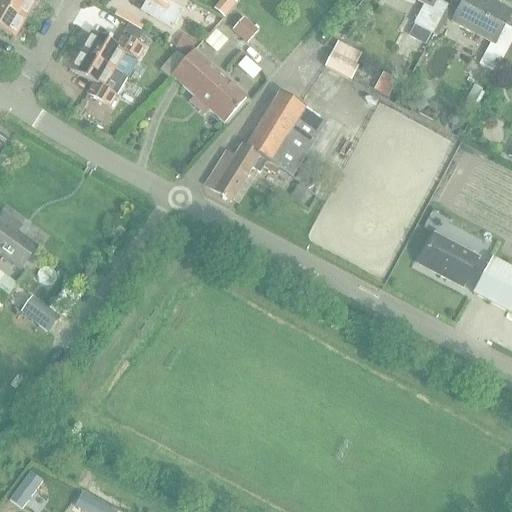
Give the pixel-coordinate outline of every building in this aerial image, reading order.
[(0,0),(0,5),(25,20),(36,1),(33,0),(0,0)] [(170,3),(171,0),(144,0),(155,6),(149,17),(171,30),(182,11),(170,3)] [(219,0),(217,4),(229,10),(234,0),(219,0)] [(432,35),(446,7),(435,0),(401,0),(412,6),(414,1),(423,6),(412,25),(432,35)] [(488,1),(487,4),(479,0),(463,0),(451,23),(490,44),(478,65),(494,74),(511,40),(511,30),(503,26),(510,13),(488,1)] [(0,30),(14,39),(25,20),(0,5),(0,30)] [(232,32),(246,45),(258,32),(243,19),(232,32)] [(128,27),(124,35),(139,46),(144,37),(128,27)] [(80,52),(113,72),(119,61),(132,69),(143,50),(121,37),(115,47),(91,33),(80,52)] [(188,55),(195,43),(183,36),(176,48),(188,55)] [(107,82),(113,72),(80,52),(69,71),(93,85),(87,95),(109,108),(120,90),(107,82)] [(171,77),(223,124),(245,99),(193,52),(171,77)] [(323,68),(349,82),(356,69),(330,55),(323,68)] [(388,62),(379,78),(396,89),(406,72),(388,62)] [(245,151),(277,171),(290,179),(324,125),(279,96),(245,151)] [(277,171),(245,151),(242,148),(233,162),(225,157),(205,189),(230,204),(251,171),(258,176),(262,169),(274,177),(277,171)] [(309,197),(318,183),(299,172),(291,187),(309,197)] [(0,255),(20,269),(35,248),(15,234),(20,227),(3,215),(0,219),(0,255)] [(434,235),(418,265),(462,288),(477,259),(434,235)] [(472,296),(511,317),(511,271),(491,260),(472,296)] [(20,314),(48,334),(59,319),(32,298),(20,314)] [(32,470),(1,511),(2,511),(20,511),(33,495),(39,500),(45,492),(39,488),(45,480),(32,470)] [(80,510),(84,511),(114,511),(87,497),(80,510)]
